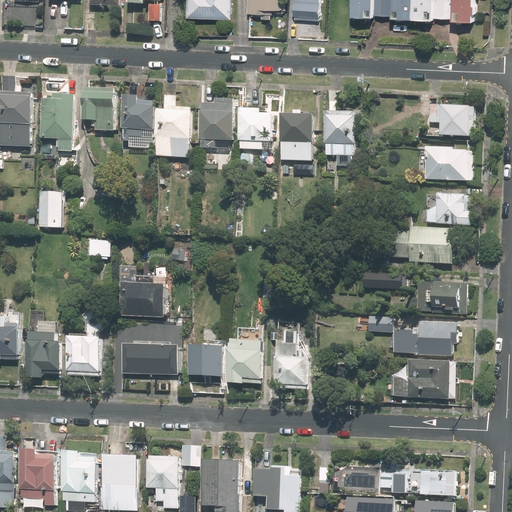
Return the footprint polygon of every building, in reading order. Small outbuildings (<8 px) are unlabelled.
[(189,0),(189,18),(232,19),(232,0),(189,0)] [(249,0),(249,14),(273,15),(273,14),(285,14),(285,11),(286,11),(286,0),(249,0)] [(297,0),(296,18),(320,19),(320,0),(297,0)] [(355,0),(355,15),(376,16),(376,15),(395,16),(395,17),(435,19),(435,18),(455,19),(455,20),(476,21),(476,0),(355,0)] [(163,21),(163,6),(152,5),(152,21),(163,21)] [(99,130),(118,131),(120,89),(88,87),(86,120),(97,121),(97,126),(99,126),(99,130)] [(34,96),(34,93),(3,92),(3,96),(2,95),(1,124),(3,124),(2,137),(33,137),(33,125),(34,125),(35,96),(34,96)] [(340,112),(340,92),(330,92),(330,112),(328,112),(328,116),(327,144),(328,144),(328,154),(339,155),(339,165),(353,166),(354,155),(355,155),(356,144),(357,117),(356,117),(356,113),(340,112)] [(74,139),(76,95),(55,94),(54,100),(43,99),(41,138),(59,139),(59,151),(72,151),(73,139),(74,139)] [(156,130),(157,106),(155,106),(155,102),(140,101),(140,97),(126,96),(125,129),(127,129),(126,141),(131,141),(131,137),(154,138),(155,130),(156,130)] [(162,139),(162,156),(193,157),(194,140),(195,112),(194,112),(194,108),(179,108),(179,96),(169,96),(168,111),(162,111),(161,138),(162,139)] [(234,113),(235,100),(217,100),(217,105),(205,104),(204,112),(203,112),(202,140),(203,140),(203,148),(232,149),(232,141),(235,142),(236,113),(234,113)] [(476,137),(477,108),(472,107),(472,106),(445,105),(445,108),(432,107),(432,116),(434,116),(433,123),(444,124),(443,136),(471,137),(476,137)] [(275,143),(276,114),(263,114),(263,110),(244,109),(242,142),(244,142),(243,150),(271,151),(271,143),(275,143)] [(284,144),(283,161),(314,163),(316,117),(304,116),(304,113),(297,113),(296,116),(284,116),(282,144),(284,144)] [(473,181),(474,153),(470,153),(470,151),(456,150),(456,149),(429,147),(427,180),(469,182),(469,181),(473,181)] [(253,155),(244,155),(243,165),(252,165),(253,155)] [(202,182),(201,195),(210,195),(210,186),(207,186),(207,183),(202,182)] [(42,192),(40,228),(63,228),(65,193),(42,192)] [(474,226),(475,195),(441,194),(440,207),(430,212),(430,222),(439,223),(439,224),(474,226)] [(351,208),(334,207),(334,222),(351,223),(351,208)] [(403,226),(413,226),(413,217),(404,217),(403,226)] [(454,264),(456,231),(413,229),(413,232),(392,231),(391,258),(412,258),(412,262),(454,264)] [(469,315),(470,284),(424,282),(424,285),(420,285),(420,300),(411,299),(411,311),(436,312),(436,314),(469,315)] [(124,283),(123,316),(167,319),(168,285),(124,283)] [(21,329),(22,324),(10,324),(10,318),(0,317),(0,360),(5,361),(5,359),(21,360),(23,329),(21,329)] [(395,318),(371,317),(370,332),(394,333),(395,318)] [(460,344),(460,325),(422,323),(422,329),(416,329),(415,331),(396,331),(396,338),(390,337),(389,348),(396,348),(395,353),(421,354),(421,356),(453,357),(453,344),(460,344)] [(60,342),(60,334),(34,333),(33,341),(32,341),(30,378),(46,379),(46,374),(62,375),(64,343),(60,342)] [(105,373),(107,339),(73,337),(71,371),(72,371),(72,375),(103,377),(104,373),(105,373)] [(266,351),(266,342),(238,340),(237,350),(234,350),(233,384),(265,385),(267,351),(266,351)] [(125,344),(124,374),(180,376),(182,346),(125,344)] [(300,358),(300,345),(280,344),(280,357),(279,357),(278,385),(280,385),(279,389),(307,390),(307,387),(309,387),(310,359),(300,358)] [(193,347),(192,376),(227,378),(228,348),(193,347)] [(457,400),(458,379),(451,379),(452,363),(411,362),(410,380),(396,379),(395,397),(410,398),(409,399),(450,401),(450,400),(457,400)] [(0,508),(18,509),(20,453),(10,452),(11,438),(0,437),(0,508)] [(125,457),(126,443),(110,443),(109,456),(108,456),(106,510),(141,511),(144,458),(125,457)] [(202,447),(182,445),(181,467),(201,468),(202,447)] [(60,492),(62,456),(43,455),(43,451),(27,451),(25,490),(27,490),(27,499),(50,500),(50,506),(58,506),(59,492),(60,492)] [(100,494),(101,463),(100,463),(100,459),(98,459),(98,454),(68,453),(66,492),(67,493),(67,501),(70,501),(70,511),(86,511),(88,511),(89,502),(98,503),(98,494),(100,494)] [(150,461),(149,488),(159,489),(158,501),(165,502),(165,508),(180,509),(182,457),(152,456),(151,461),(150,461)] [(206,461),(204,507),(219,507),(218,511),(242,511),(243,494),(241,494),(242,462),(206,461)] [(302,511),(304,469),(275,468),(275,472),(257,471),(256,497),(270,498),(269,510),(271,510),(270,511),(302,511)] [(422,469),(421,493),(456,495),(457,471),(422,469)] [(392,473),(391,492),(405,493),(406,473),(392,473)] [(197,511),(198,498),(184,497),(183,511),(197,511)] [(394,511),(395,499),(347,497),(346,511),(394,511)] [(453,511),(454,502),(415,500),(414,511),(453,511)]
